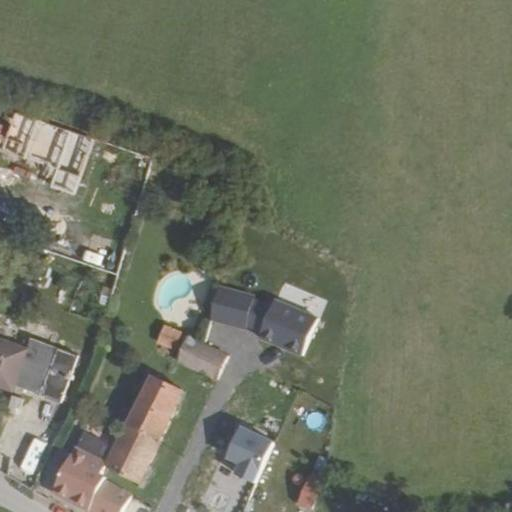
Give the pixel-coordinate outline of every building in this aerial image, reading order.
[(185,335),(167,327),(160,343),(178,351),(185,335)] [(33,337),(26,353),(0,342),(0,384),(13,389),(15,382),(60,399),(77,355),(33,337)] [(238,359),(192,338),(181,362),(227,383),(238,359)] [(187,394),(155,377),(114,458),(109,468),(141,484),(187,394)] [(237,476),(256,484),(273,444),(241,430),(228,459),(241,465),(237,476)] [(88,434),(83,448),(110,458),(115,444),(88,434)] [(35,476),(52,445),(40,439),(23,470),(35,476)] [(124,511),(133,494),(102,478),(108,465),(78,450),(56,492),(95,511),(124,511)] [(298,508),(308,511),(313,511),(325,486),(311,480),(298,508)]
